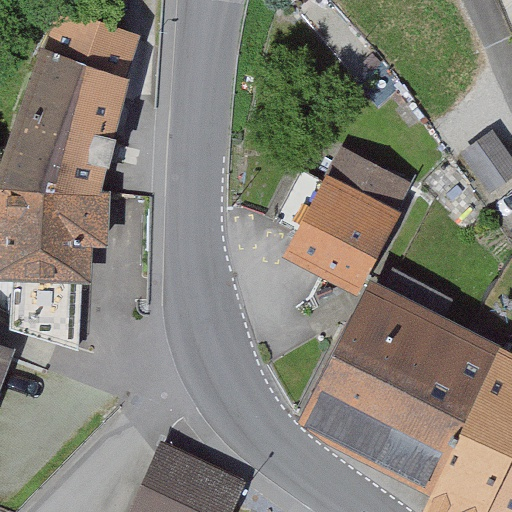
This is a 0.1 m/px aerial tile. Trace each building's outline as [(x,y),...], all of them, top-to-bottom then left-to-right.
[(43,75),(16,154),(6,183),(88,189),(95,162),(108,165),(115,140),(102,137),(129,38),(56,11),(29,69),(43,75)] [(105,190),(88,189),(6,183),(16,154),(0,147),(0,270),(15,271),(12,328),(77,348),(85,239),(102,240),(105,190)] [(294,248),(357,281),(391,215),(387,212),(402,183),(344,153),(326,186),(300,172),(274,221),(301,235),(294,248)] [(486,209),(469,192),(452,209),(469,226),(486,209)] [(392,267),(380,290),(442,320),(453,299),(392,267)] [(431,492),(501,349),(442,320),(380,290),(367,283),(297,427),(431,492)] [(511,353),(501,349),(431,492),(421,511),(487,511),(511,462),(511,353)] [(233,511),(249,480),(161,440),(127,511),(233,511)] [(511,511),(511,462),(487,511),(511,511)]
